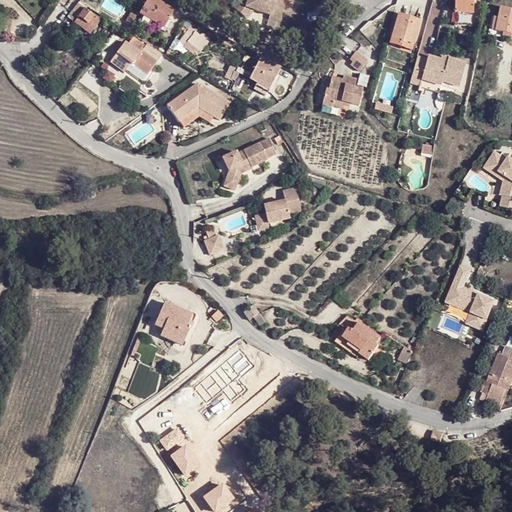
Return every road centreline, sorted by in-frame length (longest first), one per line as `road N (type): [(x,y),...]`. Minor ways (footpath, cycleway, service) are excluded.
road 1 (residential): [(155,171),(172,185),(191,270),(244,326),(300,362),(414,413),(466,423),(511,415)]
road 2 (residential): [(155,171),(293,101),(319,58),(382,2)]
road 3 (track): [(244,326),(136,413),(134,427),(175,491)]
road 4 (residential): [(0,49),(95,145),(155,171)]
